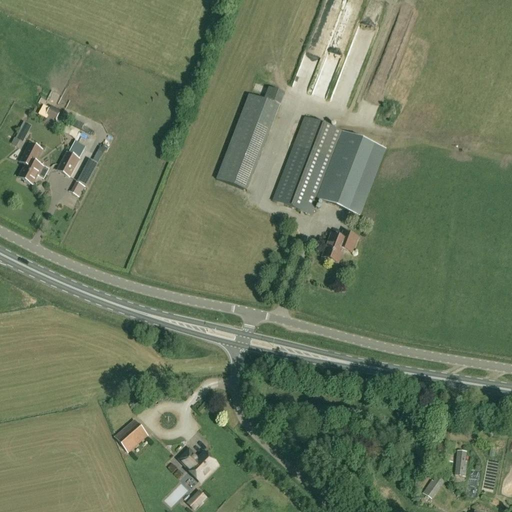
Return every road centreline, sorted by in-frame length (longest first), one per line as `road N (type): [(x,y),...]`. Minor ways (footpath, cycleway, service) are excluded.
road 1 (primary): [(511,391),(243,341)]
road 2 (unclassified): [(252,314),(128,288),(0,231)]
road 3 (unclassified): [(511,370),(252,314)]
road 4 (primary): [(243,341),(136,312),(0,255)]
road 5 (unclassified): [(338,511),(241,414),(236,373),(243,341)]
